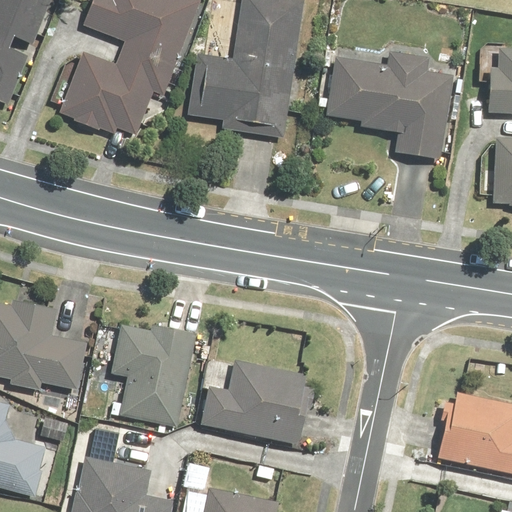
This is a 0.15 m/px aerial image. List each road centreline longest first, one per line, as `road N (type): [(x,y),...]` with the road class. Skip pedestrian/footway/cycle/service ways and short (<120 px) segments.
road 1 (tertiary): [(0,196),(169,235),(403,273)]
road 2 (residential): [(355,511),(403,273)]
